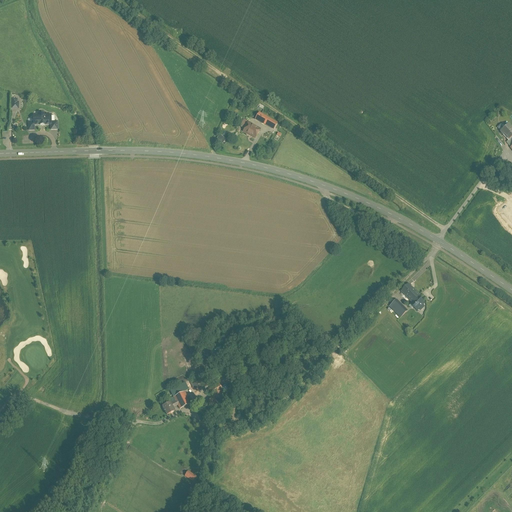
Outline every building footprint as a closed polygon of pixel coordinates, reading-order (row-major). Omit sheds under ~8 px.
[(267,118),(259,114),(256,119),(264,124),(267,118)] [(51,116),(44,116),(44,115),(39,115),(39,116),(34,116),(34,117),(33,118),(33,120),(34,121),(34,123),(34,126),(41,126),(41,125),(44,125),(51,125),(51,123),(51,116)] [(277,124),(267,118),(264,124),(274,129),(277,124)] [(260,130),(248,123),(245,129),(243,132),(255,139),(260,130)] [(511,146),(511,125),(502,134),(511,146)] [(420,296),(409,285),(402,292),(413,303),(418,297),(420,296)] [(424,304),(418,297),(413,303),(411,304),(417,311),(419,309),(421,311),(424,307),(423,306),(424,304)] [(407,312),(397,302),(392,306),(402,316),(407,312)] [(206,378),(197,382),(200,388),(209,383),(206,378)] [(197,382),(196,381),(190,384),(194,390),(200,388),(197,382)] [(225,394),(221,384),(212,388),(217,398),(225,394)] [(185,392),(174,398),(176,402),(178,406),(180,410),(191,404),(185,392)] [(226,408),(211,398),(208,403),(222,413),(226,408)] [(170,403),(163,407),(167,416),(175,412),(173,408),(178,406),(176,402),(171,405),(170,403)] [(222,413),(208,403),(205,407),(219,417),(222,413)] [(197,477),(188,472),(185,476),(194,482),(197,477)]
